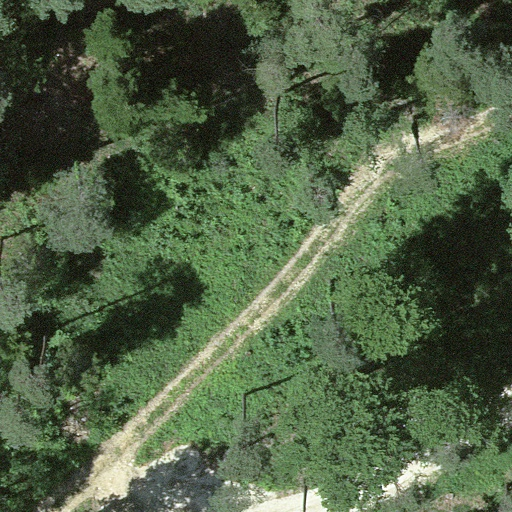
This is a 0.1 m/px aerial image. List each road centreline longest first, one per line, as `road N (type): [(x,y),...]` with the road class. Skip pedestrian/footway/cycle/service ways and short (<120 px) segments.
road 1 (track): [(58,511),(267,309),(511,105)]
road 2 (track): [(235,511),(309,488),(511,392)]
